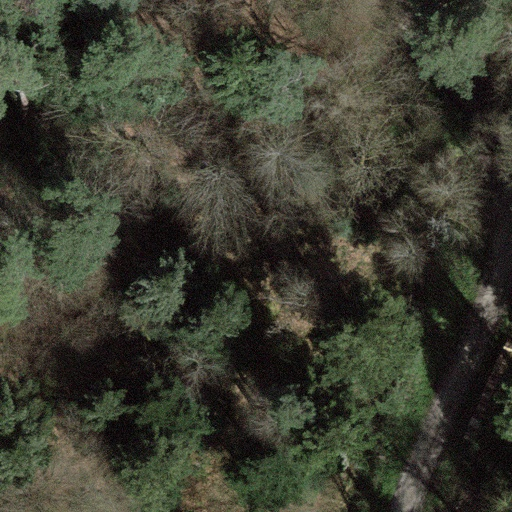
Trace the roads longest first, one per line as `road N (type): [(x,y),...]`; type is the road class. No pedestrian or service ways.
road 1 (track): [(402,511),(511,214)]
road 2 (track): [(511,146),(358,0)]
